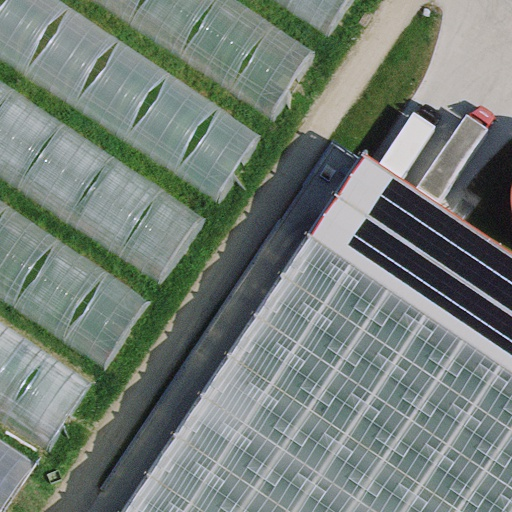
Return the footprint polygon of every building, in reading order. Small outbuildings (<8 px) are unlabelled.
[(58,0),(0,0),(0,57),(217,203),(262,137),(58,0)] [(243,0),(98,0),(276,119),(321,52),(243,0)] [(276,0),(328,35),(352,0),(276,0)] [(0,81),(0,178),(162,287),(207,220),(0,81)] [(370,166),(135,511),(511,511),(511,260),(404,188),(370,166)] [(0,200),(0,297),(106,369),(152,303),(0,200)] [(0,318),(0,415),(49,449),(94,382),(0,318)] [(0,439),(0,511),(8,511),(40,467),(0,439)]
